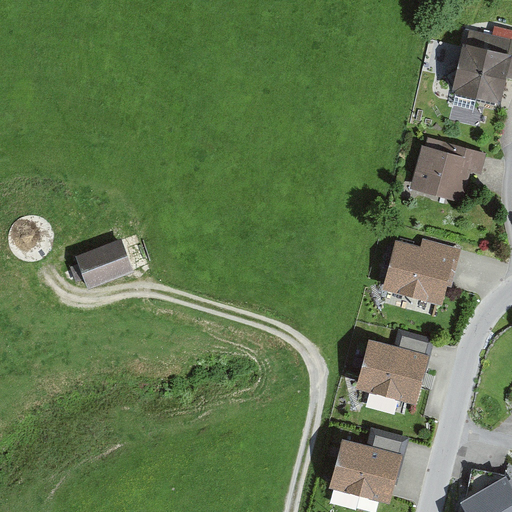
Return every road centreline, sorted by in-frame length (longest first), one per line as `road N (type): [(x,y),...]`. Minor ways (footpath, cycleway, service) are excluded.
road 1 (track): [(292,511),(321,398),(318,368),(304,345),(273,326),(151,289),(66,291),(46,270)]
road 2 (residential): [(431,511),(475,337),(511,291)]
